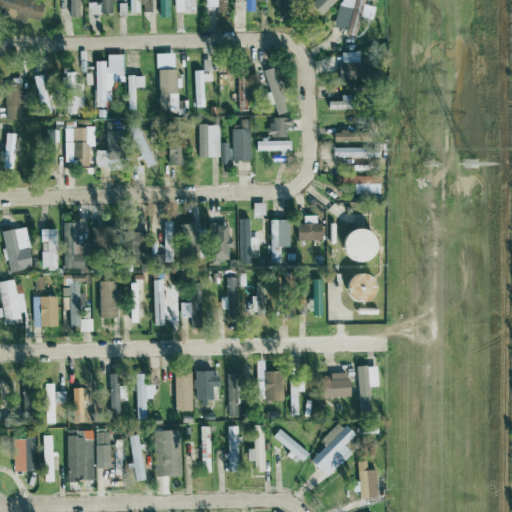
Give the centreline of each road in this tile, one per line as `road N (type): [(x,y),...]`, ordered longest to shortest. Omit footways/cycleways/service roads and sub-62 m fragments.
road 1 (residential): [(0,353),(385,346)]
road 2 (residential): [(0,46),(289,44),(308,67),(311,119)]
road 3 (residential): [(0,201),(286,192),(305,178),(311,119)]
road 4 (residential): [(0,507),(271,499),(300,511)]
